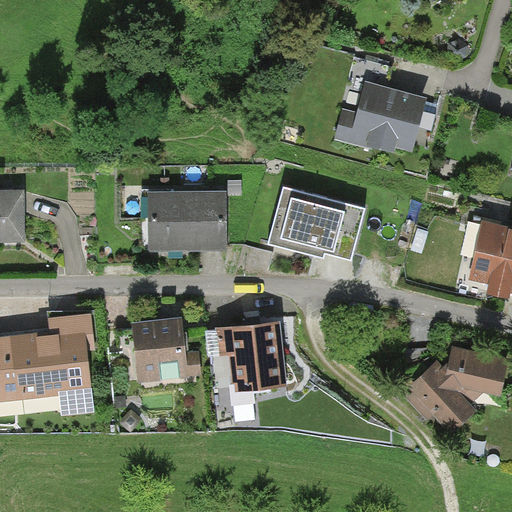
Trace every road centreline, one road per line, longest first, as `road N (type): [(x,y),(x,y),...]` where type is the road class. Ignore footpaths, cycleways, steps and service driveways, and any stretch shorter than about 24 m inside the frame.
road 1 (residential): [(511,333),(309,289),(0,286)]
road 2 (track): [(309,289),(309,344),(331,370),(418,433),(438,458),(453,511)]
